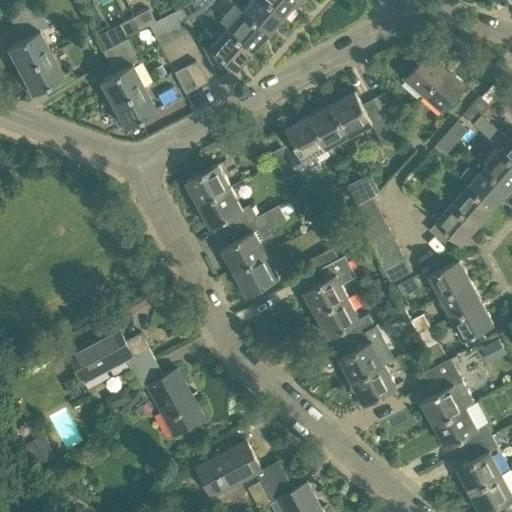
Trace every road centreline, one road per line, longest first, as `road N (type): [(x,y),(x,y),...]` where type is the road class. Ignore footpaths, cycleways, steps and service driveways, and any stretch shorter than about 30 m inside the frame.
road 1 (residential): [(133,164),(231,346),(416,511)]
road 2 (residential): [(133,164),(382,34),(413,0)]
road 3 (residential): [(0,113),(133,164)]
